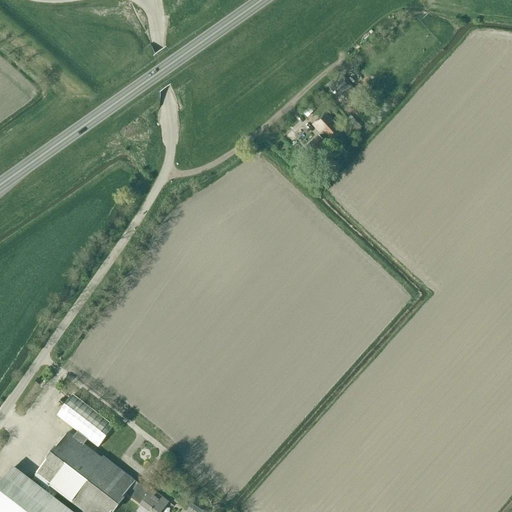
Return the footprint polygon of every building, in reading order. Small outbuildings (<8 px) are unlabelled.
[(353,87),(344,77),(338,82),(336,79),(328,86),(338,98),(343,93),(344,95),(353,87)] [(333,142),(345,130),(338,123),(337,124),(329,116),(331,115),(327,112),(313,125),(321,133),(323,131),(324,132),(307,148),(314,156),(331,140),(333,142)] [(353,125),(358,131),(362,127),(356,121),(353,125)] [(294,133),(299,138),(306,132),(301,126),(294,133)] [(290,140),(295,135),(291,131),(286,136),(290,140)] [(74,438),(68,433),(35,476),(36,476),(31,483),(13,469),(0,485),(0,511),(69,511),(53,499),(58,493),(82,511),(112,511),(126,494),(149,511),(161,511),(169,503),(152,490),(150,493),(135,482),(103,457),(101,459),(84,445),(88,440),(98,448),(114,427),(73,396),(57,416),(78,432),(74,438)] [(210,511),(211,511),(193,499),(188,507),(195,511),(210,511)]
